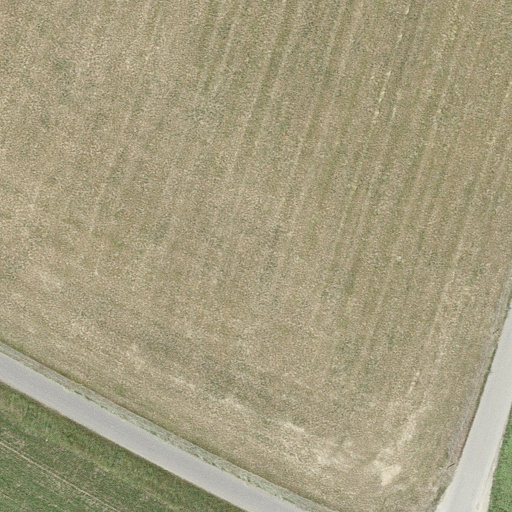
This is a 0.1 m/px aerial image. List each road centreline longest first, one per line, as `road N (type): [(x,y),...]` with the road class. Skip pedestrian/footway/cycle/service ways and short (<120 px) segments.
road 1 (unclassified): [(274,511),(0,363)]
road 2 (track): [(511,359),(461,511)]
